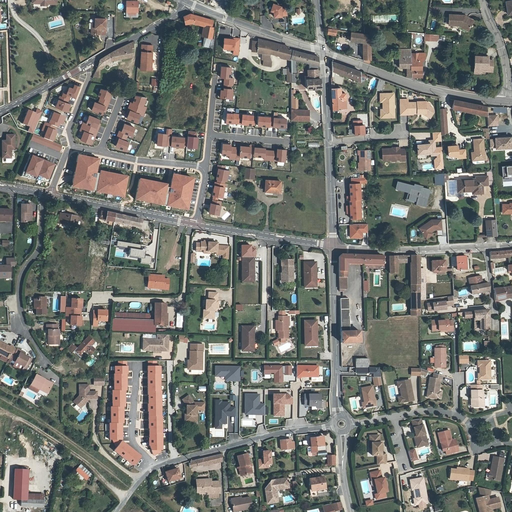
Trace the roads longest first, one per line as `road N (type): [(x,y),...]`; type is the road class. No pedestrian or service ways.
road 1 (residential): [(115,511),(155,467),(296,431)]
road 2 (residential): [(333,247),(322,51)]
road 3 (tertiary): [(322,51),(425,89),(505,102)]
road 4 (residential): [(333,247),(511,245)]
road 5 (residential): [(45,362),(18,294),(38,247),(42,194)]
road 6 (residential): [(341,423),(333,247)]
road 7 (residential): [(51,195),(196,224)]
road 8 (tertiary): [(190,6),(322,51)]
road 9 (residential): [(196,224),(333,247)]
